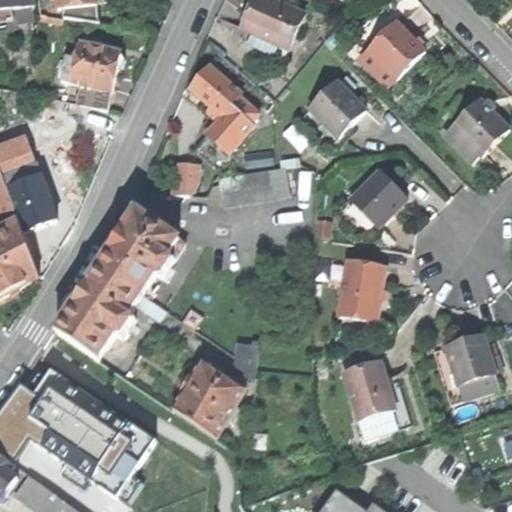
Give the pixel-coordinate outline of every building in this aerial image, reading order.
[(0,0),(0,13),(13,11),(35,8),(33,0),(0,0)] [(57,0),(59,13),(65,12),(99,8),(97,0),(57,0)] [(257,0),(252,14),(244,30),(274,43),(291,51),(306,16),(269,0),(257,0)] [(102,27),(99,8),(65,12),(66,22),(102,27)] [(15,22),(13,11),(0,13),(0,28),(7,27),(7,23),(15,22)] [(398,81),(399,82),(427,54),(414,40),(398,25),(370,52),(371,53),(398,81)] [(288,58),(291,51),(274,43),(268,55),(282,61),(284,56),(288,58)] [(63,84),(86,89),(114,95),(117,82),(119,74),(120,74),(124,71),(126,62),(123,59),(122,59),(122,55),(82,47),(79,61),(68,58),(63,84)] [(390,89),(398,81),(371,53),(363,61),(390,89)] [(192,91),(223,119),(233,108),(240,100),(243,96),(212,69),(202,80),(192,91)] [(311,111),(341,142),(354,129),(368,115),(338,85),(311,111)] [(82,109),(110,115),(114,95),(86,89),(82,109)] [(259,117),(240,100),(233,108),(252,125),(259,117)] [(482,158),(485,161),(511,133),(511,132),(497,117),(482,102),(454,130),(482,158)] [(252,125),(233,108),(223,119),(208,136),(231,157),(256,128),(252,125)] [(101,118),(78,113),(75,127),(98,132),(101,118)] [(473,167),(482,158),(454,130),(448,135),(454,141),(451,144),(473,167)] [(29,143),(0,153),(0,164),(1,169),(34,157),(29,143)] [(0,206),(9,229),(21,221),(10,193),(5,180),(1,169),(0,164),(0,206)] [(177,168),(176,198),(193,199),(200,184),(200,169),(177,168)] [(220,182),(224,209),(291,198),(287,171),(220,182)] [(27,172),(5,180),(10,193),(32,185),(27,172)] [(355,207),(383,234),(398,218),(411,203),(383,177),(355,207)] [(10,193),(21,221),(25,235),(42,229),(58,223),(46,188),(41,190),(39,183),(32,185),(10,193)] [(102,270),(144,298),(158,277),(165,282),(187,247),(139,215),(118,247),(102,270)] [(0,302),(16,294),(42,281),(25,235),(21,221),(9,229),(0,233),(0,302)] [(339,318),(378,325),(383,292),(387,268),(348,262),(339,318)] [(131,318),(144,298),(102,270),(83,299),(67,324),(109,352),(119,337),(126,341),(138,323),(131,318)] [(101,363),(109,352),(67,324),(60,335),(101,363)] [(464,343),(447,348),(459,388),(492,378),(496,377),(484,337),(464,343)] [(242,362),(259,364),(261,340),(249,339),(248,346),(244,346),(242,362)] [(257,381),(259,364),(242,362),(241,379),(257,381)] [(175,412),(218,440),(249,392),(205,363),(193,382),(190,380),(185,387),(182,392),(186,394),(175,412)] [(344,375),(359,424),(396,413),(386,379),(381,364),(344,375)] [(0,448),(13,457),(27,437),(115,496),(154,440),(49,372),(33,396),(20,388),(0,418),(0,448)] [(493,382),(492,378),(459,388),(463,403),(501,392),(498,381),(493,382)] [(252,434),(251,449),(268,450),(269,435),(252,434)] [(17,467),(0,454),(0,493),(7,498),(20,481),(12,474),(17,467)] [(479,469),(472,471),(478,491),(485,489),(479,469)] [(15,498),(26,506),(34,511),(74,511),(40,487),(29,479),(15,498)] [(338,493),(324,511),(382,511),(375,507),(371,511),(364,511),(352,503),(338,493)]
